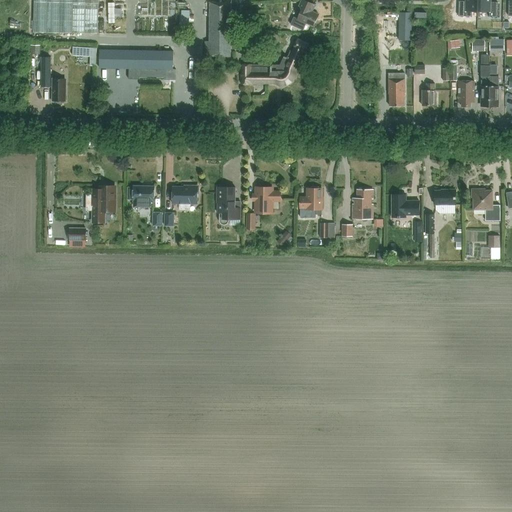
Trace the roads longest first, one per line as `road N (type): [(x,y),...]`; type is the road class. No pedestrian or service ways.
road 1 (tertiary): [(345,128),(0,121)]
road 2 (tertiary): [(511,130),(345,128)]
road 3 (residential): [(347,0),(345,128)]
